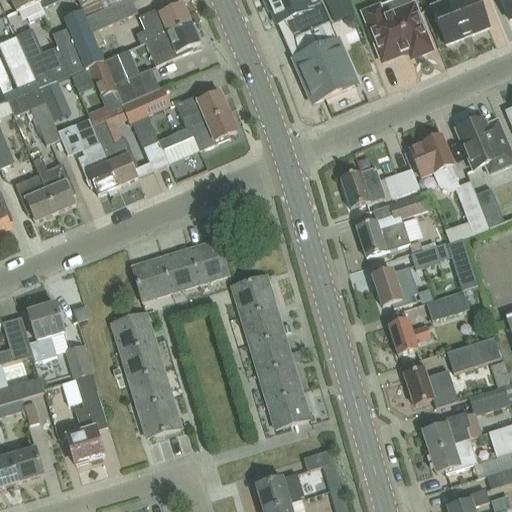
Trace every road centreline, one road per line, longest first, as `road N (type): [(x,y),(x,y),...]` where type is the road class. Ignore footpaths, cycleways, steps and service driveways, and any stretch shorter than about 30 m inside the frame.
road 1 (tertiary): [(385,511),(285,163)]
road 2 (residential): [(0,285),(285,163)]
road 3 (residential): [(285,163),(511,66)]
road 4 (tertiary): [(285,163),(220,0)]
road 5 (residential): [(202,511),(191,475),(63,511)]
